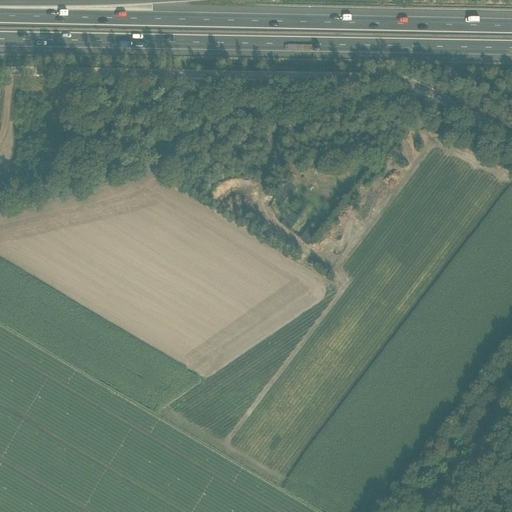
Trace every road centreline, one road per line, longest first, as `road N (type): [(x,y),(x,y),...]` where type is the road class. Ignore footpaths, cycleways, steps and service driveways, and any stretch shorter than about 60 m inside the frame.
road 1 (unclassified): [(0,68),(399,79),(511,136)]
road 2 (motorway): [(511,26),(0,16)]
road 3 (motorway): [(0,39),(511,47)]
road 4 (motorway): [(142,0),(0,3)]
